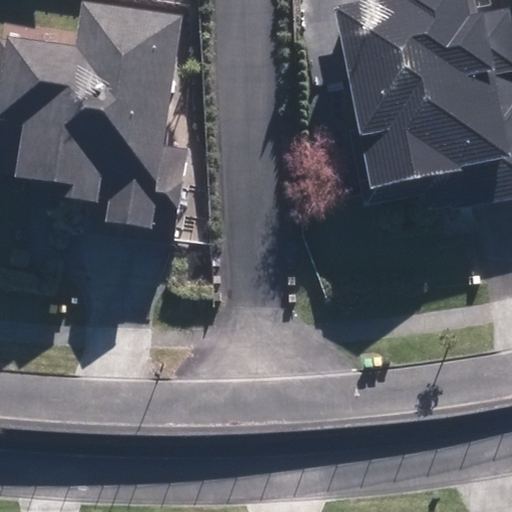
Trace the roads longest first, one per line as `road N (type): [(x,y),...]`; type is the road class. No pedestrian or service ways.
road 1 (residential): [(0,383),(193,402),(511,368)]
road 2 (residential): [(511,445),(221,473),(0,461)]
